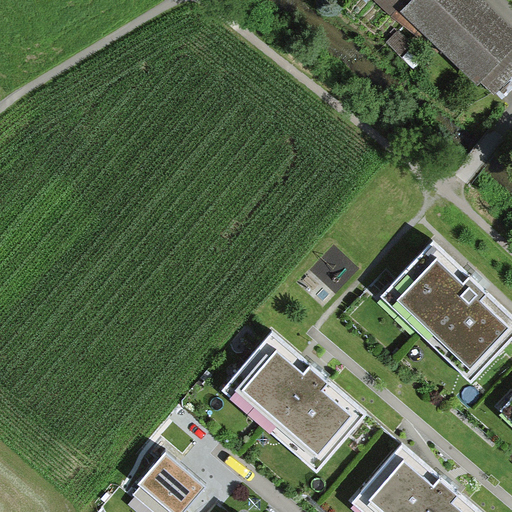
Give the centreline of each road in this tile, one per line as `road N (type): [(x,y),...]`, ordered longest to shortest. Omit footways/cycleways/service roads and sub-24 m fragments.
road 1 (track): [(196,0),(511,256)]
road 2 (unknown): [(511,503),(313,332)]
